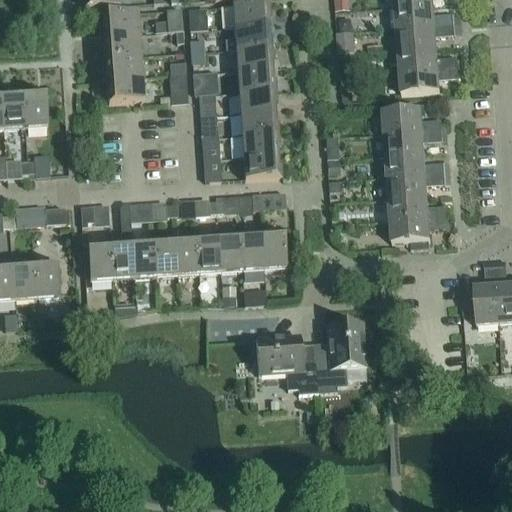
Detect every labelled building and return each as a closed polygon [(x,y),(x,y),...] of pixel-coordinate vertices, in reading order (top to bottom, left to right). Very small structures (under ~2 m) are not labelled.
[(83,0),(84,13),(104,12),(119,11),(118,0),(83,0)] [(152,0),(153,9),(164,8),(163,0),(152,0)] [(394,0),(395,12),(433,9),(432,0),(394,0)] [(234,34),(268,31),(267,9),(272,9),(272,7),(232,10),(234,34)] [(434,19),(433,9),(395,12),(397,33),(454,29),(453,18),(434,19)] [(188,14),(189,36),(202,35),(200,13),(188,14)] [(166,15),(168,37),(175,37),(175,38),(183,37),(182,14),(166,15)] [(103,42),(138,40),(137,17),(102,19),(103,42)] [(348,28),(349,48),(363,47),(363,28),(348,28)] [(398,55),(436,52),(436,41),(455,40),(454,29),(397,33),(398,55)] [(235,55),(270,53),(268,31),(234,34),(234,44),(225,45),(226,54),(235,54),(235,55)] [(175,49),(184,48),(183,37),(175,38),(175,49)] [(105,64),(140,61),(138,40),(103,42),(105,64)] [(190,58),(204,57),(203,45),(188,46),(190,58)] [(437,62),(436,52),(398,55),(400,76),(457,72),(456,61),(437,62)] [(237,77),(271,75),(270,53),(235,55),(237,77)] [(204,57),(190,58),(191,70),(192,70),(205,68),(204,57)] [(106,86),(141,83),(140,61),(105,64),(106,86)] [(170,81),(186,80),(185,67),(169,68),(170,81)] [(402,99),(440,96),(439,85),(458,83),(457,72),(400,76),(402,99)] [(238,99),(273,97),(271,75),(237,77),(238,99)] [(194,96),(206,95),(205,79),(193,80),(194,96)] [(171,90),(169,90),(170,96),(170,103),(171,109),(187,108),(186,89),(185,80),(170,81),(171,90)] [(108,107),(143,105),(141,83),(106,86),(108,107)] [(24,133),(47,131),(44,91),(43,91),(43,96),(22,98),(24,133)] [(240,120),(274,117),(273,97),(238,99),(240,120)] [(3,134),(24,133),(22,98),(0,99),(3,134)] [(422,125),(421,114),(383,116),(384,140),(442,136),(441,124),(422,125)] [(241,142),(276,139),(274,117),(240,120),(241,142)] [(205,144),(217,144),(217,136),(205,137),(205,144)] [(386,160),(424,158),(423,147),(442,146),(442,136),(384,140),(386,160)] [(243,163),(277,161),(276,139),(241,142),(243,163)] [(217,144),(205,144),(206,152),(218,151),(217,144)] [(336,153),(325,154),(326,160),(326,164),(337,164),(336,153)] [(425,168),(424,158),(386,160),(387,183),(445,179),(444,167),(425,168)] [(279,181),(277,161),(243,163),(244,184),(284,182),(284,180),(279,181)] [(335,165),(326,166),(327,178),(336,177),(335,165)] [(389,204),(427,202),(426,190),(445,189),(445,179),(387,183),(389,204)] [(259,215),(285,213),(284,198),(258,199),(259,215)] [(252,216),(259,215),(258,199),(251,200),(252,216)] [(428,211),(427,202),(389,204),(390,226),(448,222),(447,210),(428,211)] [(123,208),(119,212),(121,249),(132,249),(130,224),(129,212),(129,208),(123,208)] [(81,232),(87,231),(86,227),(93,227),(92,211),(80,212),(81,232)] [(64,229),(63,213),(44,214),(45,230),(64,229)] [(448,222),(390,226),(392,247),(412,246),(412,252),(419,252),(429,251),(429,245),(430,245),(429,233),(448,232),(448,222)] [(263,274),(285,273),(283,232),(281,232),(281,238),(261,239),(263,274)] [(241,276),(263,274),(261,239),(239,241),(241,276)] [(219,277),(241,276),(239,241),(217,242),(219,277)] [(198,279),(219,277),(217,242),(196,244),(198,279)] [(177,280),(198,279),(196,244),(175,245),(177,280)] [(155,282),(177,280),(175,245),(152,247),(155,282)] [(88,252),(88,246),(87,246),(89,286),(112,285),(110,250),(88,252)] [(134,283),(155,282),(152,247),(132,249),(134,283)] [(112,285),(134,283),(132,249),(121,249),(110,250),(112,285)] [(36,304),(58,302),(55,262),(54,262),(55,268),(34,269),(36,304)] [(14,305),(36,304),(34,269),(11,270),(14,305)] [(0,306),(14,305),(11,270),(0,271),(0,306)] [(511,289),(508,290),(506,270),(496,271),(500,329),(511,327),(511,289)] [(475,318),(476,327),(476,330),(500,329),(496,271),(484,272),(485,291),(474,292),(461,293),(463,318),(475,318)] [(280,305),(277,284),(254,288),(258,308),(280,305)] [(149,301),(128,301),(128,312),(149,311),(149,301)] [(362,332),(362,329),(326,331),(328,354),(313,355),(316,398),(336,397),(336,392),(346,391),(345,373),(365,372),(363,345),(372,344),(371,338),(368,339),(367,331),(362,332)] [(300,356),(299,341),(255,344),(257,380),(286,378),(287,395),(297,394),(297,400),(316,398),(313,355),(300,356)]
